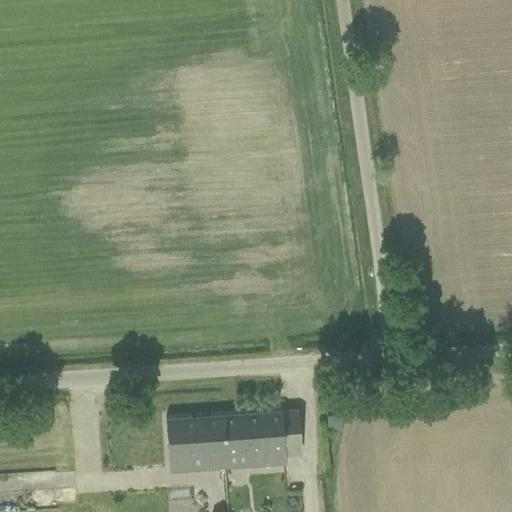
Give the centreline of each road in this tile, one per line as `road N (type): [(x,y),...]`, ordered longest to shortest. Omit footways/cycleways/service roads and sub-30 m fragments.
road 1 (unclassified): [(0,386),(388,357)]
road 2 (unclassified): [(388,357),(341,0)]
road 3 (track): [(300,365),(316,511)]
road 4 (unclassified): [(388,357),(511,350)]
